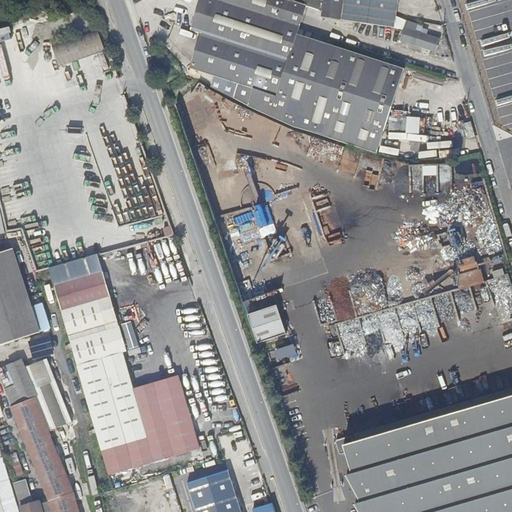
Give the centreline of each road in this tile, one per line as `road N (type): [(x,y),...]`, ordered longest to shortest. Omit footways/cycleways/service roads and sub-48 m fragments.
road 1 (residential): [(115,0),(294,511)]
road 2 (residential): [(448,0),(511,218)]
road 3 (unknown): [(312,23),(469,72)]
